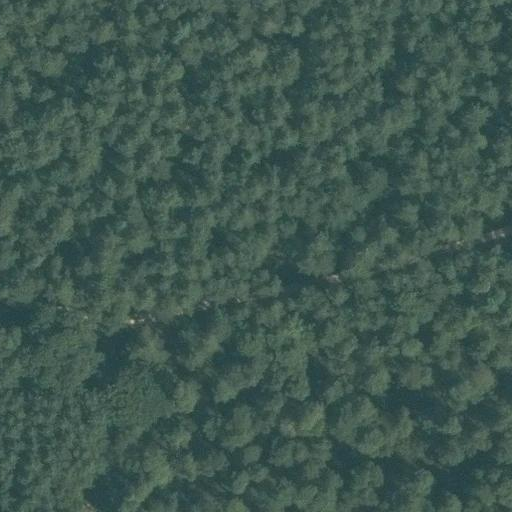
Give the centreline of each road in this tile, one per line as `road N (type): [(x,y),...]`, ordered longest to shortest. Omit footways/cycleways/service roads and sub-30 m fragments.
road 1 (track): [(0,293),(109,320),(259,303),(511,227)]
road 2 (track): [(109,320),(95,511)]
